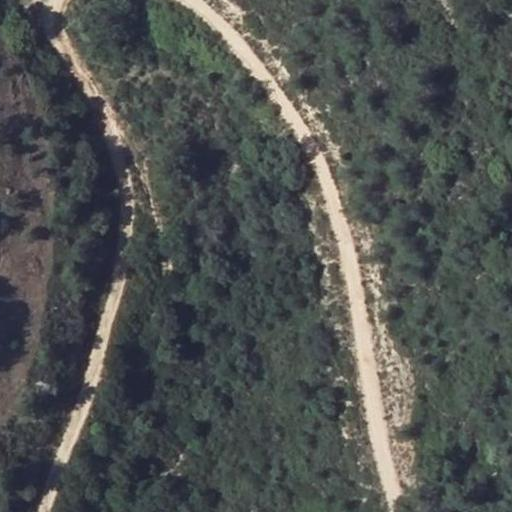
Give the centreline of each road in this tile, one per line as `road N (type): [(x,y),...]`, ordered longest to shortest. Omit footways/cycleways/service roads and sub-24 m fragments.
road 1 (track): [(186,0),(257,68),(325,180),(350,264),(386,474),(401,511)]
road 2 (track): [(45,511),(97,362),(127,221),(123,168),(59,48),(60,0)]
